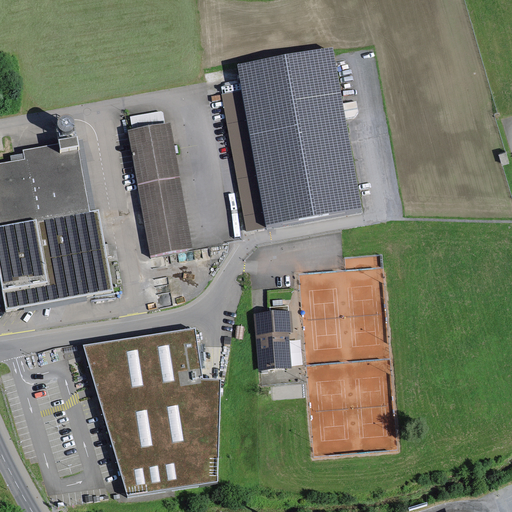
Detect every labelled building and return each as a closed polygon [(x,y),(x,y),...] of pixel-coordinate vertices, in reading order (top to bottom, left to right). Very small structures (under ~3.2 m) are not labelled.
[(333,53),(238,70),(266,230),(362,213),(333,53)] [(184,250),(162,132),(126,138),(148,257),(184,250)] [(0,169),(0,283),(5,313),(111,293),(96,216),(89,217),(76,145),(20,156),(22,165),(0,169)] [(284,316),(252,319),(256,373),(288,371),(284,316)] [(197,322),(81,339),(128,490),(215,477),(219,374),(203,374),(197,322)]
